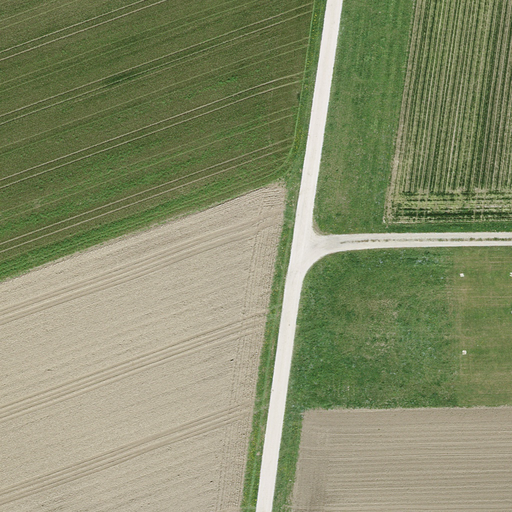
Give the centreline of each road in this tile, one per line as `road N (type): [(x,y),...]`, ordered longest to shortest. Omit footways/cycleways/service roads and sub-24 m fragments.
road 1 (track): [(265,511),(300,242),(511,238)]
road 2 (track): [(333,0),(300,242)]
